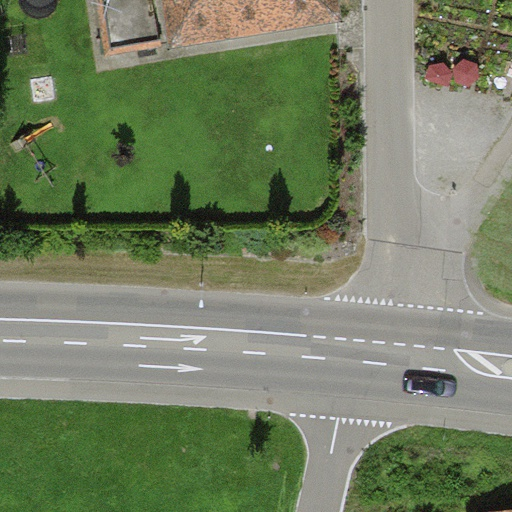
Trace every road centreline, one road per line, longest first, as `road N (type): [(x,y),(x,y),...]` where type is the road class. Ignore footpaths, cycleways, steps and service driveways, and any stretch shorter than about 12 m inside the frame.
road 1 (primary): [(0,335),(371,353)]
road 2 (unclassified): [(391,0),(394,305),(371,353)]
road 3 (residential): [(371,353),(341,420),(319,511)]
road 4 (track): [(511,148),(486,195),(437,236),(396,236)]
road 5 (primary): [(371,353),(511,369)]
